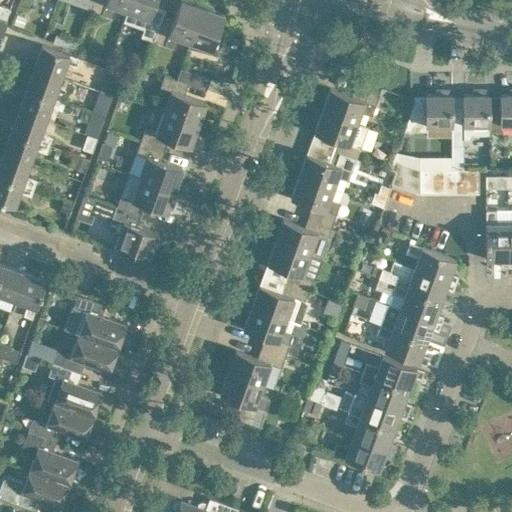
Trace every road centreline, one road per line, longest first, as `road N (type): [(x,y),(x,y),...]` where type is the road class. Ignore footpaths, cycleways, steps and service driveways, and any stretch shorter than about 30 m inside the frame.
road 1 (residential): [(376,510),(142,427)]
road 2 (residential): [(191,294),(0,225)]
road 3 (unclassified): [(191,294),(254,120)]
road 4 (residential): [(402,511),(464,342)]
road 5 (unclassified): [(142,427),(191,294)]
road 6 (unclassified): [(254,120),(280,85),(315,0)]
road 7 (unclassified): [(349,0),(475,29)]
road 8 (unclassified): [(281,0),(254,120)]
